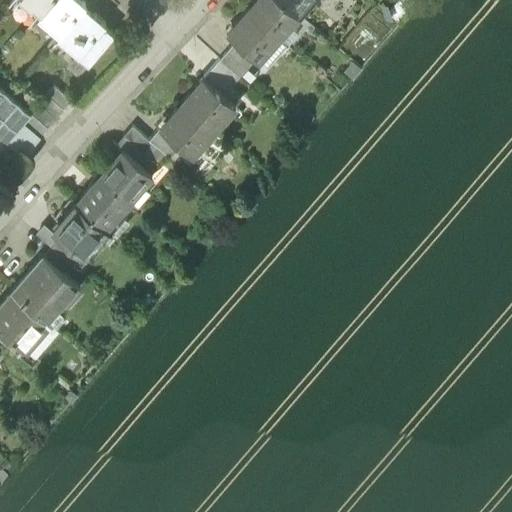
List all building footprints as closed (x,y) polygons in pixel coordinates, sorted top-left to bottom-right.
[(22,0),(31,7),(35,2),(43,10),(51,0),(22,0)] [(85,2),(82,0),(51,0),(43,10),(37,16),(50,27),(54,23),(62,29),(84,4),(85,2)] [(297,12),(283,0),(254,0),(246,9),(276,36),(297,12)] [(283,0),(297,12),(298,12),(308,0),(283,0)] [(398,0),(394,5),(406,15),(419,0),(398,0)] [(106,23),(84,4),(62,29),(58,34),(57,35),(70,46),(73,42),(81,49),(77,53),(78,54),(84,47),(104,25),(106,23)] [(258,57),(276,36),(246,9),(227,31),(235,38),(255,55),(258,57)] [(50,27),(58,34),(62,29),(54,23),(50,27)] [(104,25),(84,47),(93,55),(113,32),(104,25)] [(255,55),(235,38),(227,47),(247,64),(255,55)] [(70,46),(77,53),(81,49),(73,42),(70,46)] [(93,55),(84,47),(78,54),(87,62),(93,55)] [(247,64),(227,47),(219,56),(240,73),(247,64)] [(240,73),(219,56),(203,74),(224,91),(240,73)] [(203,74),(201,72),(178,99),(214,131),(237,104),(224,91),(203,74)] [(71,100),(54,85),(46,95),(63,109),(71,100)] [(30,113),(0,87),(0,135),(7,141),(23,122),(30,113)] [(63,109),(46,95),(38,104),(55,118),(63,109)] [(214,131),(178,99),(157,124),(159,126),(180,143),(193,155),(214,131)] [(55,118),(38,104),(30,113),(47,127),(55,118)] [(47,127),(30,113),(23,122),(40,137),(47,127)] [(40,137),(23,122),(7,141),(16,149),(18,146),(26,153),(40,137)] [(149,138),(133,124),(125,133),(145,150),(152,141),(149,138)] [(180,143),(159,126),(149,138),(152,141),(170,156),(180,143)] [(145,150),(125,133),(116,143),(122,148),(123,147),(153,173),(161,163),(145,150)] [(153,173),(123,147),(122,148),(100,175),(129,200),(153,173)] [(129,200),(100,175),(76,202),(104,225),(106,228),(129,200)] [(104,225),(76,202),(53,229),(59,234),(81,253),(83,250),(104,225)] [(81,253),(59,234),(51,244),(70,260),(78,267),(88,254),(83,250),(81,253)] [(70,260),(51,244),(43,253),(62,269),(70,260)] [(62,269),(43,253),(12,290),(49,321),(51,323),(64,307),(63,306),(81,284),(62,269)] [(49,321),(12,290),(0,304),(0,325),(26,348),(49,321)]
